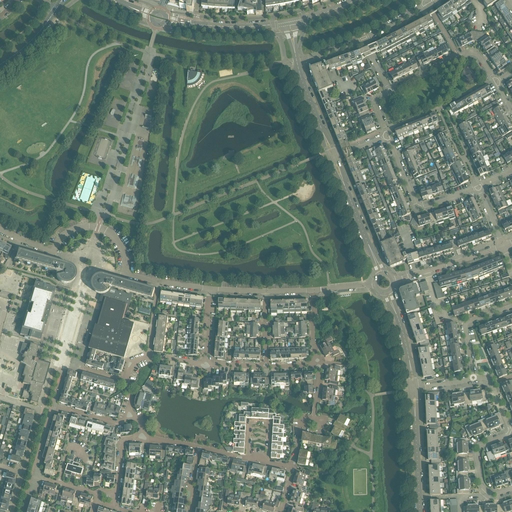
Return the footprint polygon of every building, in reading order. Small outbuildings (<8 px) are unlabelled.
[(172,0),(172,1),(170,0),(167,5),(180,9),(187,10),(187,12),(193,13),(194,0),(172,0)] [(234,0),(234,9),(234,10),(248,12),(247,15),(251,14),(256,13),(257,15),(256,15),(256,16),(259,15),(263,15),(262,4),(262,3),(261,2),(261,0),(254,0),(255,1),(253,0),(234,0)] [(271,0),(264,0),(266,8),(267,8),(267,7),(272,6),(271,0)] [(455,0),(454,0),(451,2),(456,10),(458,12),(462,9),(455,0)] [(462,0),(455,0),(462,9),(467,6),(462,0)] [(483,0),(485,2),(483,3),(487,9),(500,0),(483,0)] [(451,2),(446,5),(452,13),(456,10),(451,2)] [(491,9),(495,16),(506,9),(501,2),(491,9)] [(446,5),(442,8),(449,18),(453,15),(452,13),(446,5)] [(449,18),(442,8),(437,11),(439,14),(437,15),(442,23),(449,18)] [(495,16),(500,23),(510,15),(506,9),(495,16)] [(500,23),(504,29),(511,24),(511,17),(510,15),(500,23)] [(429,16),(424,19),(429,27),(434,25),(435,27),(437,26),(432,18),(430,19),(429,16)] [(424,19),(419,21),(424,30),(429,27),(424,19)] [(419,21),(415,24),(419,32),(420,34),(425,32),(424,30),(419,21)] [(415,24),(410,26),(414,35),(419,32),(415,24)] [(410,26),(405,29),(411,40),(416,37),(414,35),(410,26)] [(405,29),(400,31),(406,42),(411,40),(405,29)] [(400,31),(396,34),(400,42),(401,45),(406,42),(400,31)] [(473,39),(477,39),(478,32),(472,32),(464,36),(468,44),(473,42),(472,39),(473,39)] [(479,42),(483,47),(491,42),(486,34),(478,32),(477,39),(480,39),(481,41),(479,42)] [(396,34),(391,36),(395,45),(400,42),(396,34)] [(391,36),(386,39),(392,50),(396,47),(395,45),(391,36)] [(462,47),(468,44),(464,36),(455,40),(458,46),(461,45),(462,47)] [(386,39),(381,41),(387,52),(392,50),(386,39)] [(381,41),(376,44),(381,52),(382,54),(387,52),(381,41)] [(488,51),(490,54),(498,48),(496,46),(495,47),(491,42),(483,47),(486,53),(488,51)] [(374,45),(367,48),(371,56),(377,53),(380,52),(380,53),(381,52),(376,44),(374,45)] [(447,44),(439,48),(443,56),(448,54),(447,51),(450,50),(447,44)] [(361,51),(358,51),(362,61),(362,60),(364,58),(365,59),(365,58),(371,56),(367,48),(361,50),(361,51)] [(439,48),(434,50),(438,58),(443,56),(439,48)] [(490,57),(493,63),(501,57),(496,49),(498,48),(490,54),(491,56),(490,57)] [(423,53),(424,55),(428,63),(433,61),(429,53),(428,50),(423,53)] [(434,50),(429,53),(433,61),(438,58),(434,50)] [(358,51),(353,53),(357,62),(362,61),(358,51)] [(353,53),(348,55),(351,64),(357,62),(353,53)] [(348,55),(343,57),(346,66),(347,68),(352,66),(351,64),(348,55)] [(418,55),(415,56),(419,64),(422,63),(423,66),(428,63),(424,55),(420,57),(418,55)] [(408,61),(409,63),(413,71),(418,68),(416,66),(419,64),(415,56),(412,58),(412,59),(408,61)] [(343,57),(338,59),(341,68),(346,66),(343,57)] [(501,57),(493,63),(497,68),(499,67),(502,71),(508,67),(501,57)] [(338,59),(333,61),(336,70),(341,68),(338,59)] [(333,61),(326,63),(327,65),(329,69),(330,72),(336,70),(333,61)] [(317,89),(318,93),(322,92),(327,90),(333,87),(330,81),(328,82),(324,71),(329,69),(327,65),(326,63),(322,64),(310,68),(311,71),(310,71),(310,72),(310,73),(312,78),(315,85),(316,90),(317,89)] [(409,63),(404,65),(408,73),(413,71),(409,63)] [(398,66),(399,68),(403,76),(408,73),(404,65),(403,64),(398,66)] [(399,68),(394,70),(398,78),(403,76),(399,68)] [(398,78),(394,70),(386,74),(389,80),(392,78),(393,81),(398,78)] [(187,80),(187,84),(187,86),(190,86),(193,86),(195,85),(197,83),(199,81),(201,79),(202,76),(202,73),(196,73),(195,72),(194,71),(193,73),(189,72),(188,73),(188,77),(186,78),(187,80)] [(374,80),(368,83),(373,91),(378,89),(377,86),(380,85),(376,79),(375,77),(373,78),(374,80)] [(373,91),(368,83),(360,87),(363,93),(366,92),(367,94),(373,91)] [(487,85),(482,88),(488,97),(493,95),(487,85)] [(482,88),(478,91),(482,98),(483,100),(488,97),(482,88)] [(330,99),(327,90),(322,92),(318,93),(322,102),(330,99)] [(478,91),(473,93),(478,101),(482,98),(478,91)] [(473,93),(468,96),(473,104),(478,101),(473,93)] [(468,96),(464,99),(468,106),(473,104),(468,96)] [(353,100),(356,109),(366,105),(363,99),(361,100),(360,97),(353,100)] [(322,102),(324,107),(333,104),(330,99),(322,102)] [(464,99),(459,101),(464,109),(468,106),(464,99)] [(459,101),(454,104),(459,112),(464,109),(459,101)] [(324,107),(326,112),(336,108),(334,103),(333,104),(324,107)] [(459,112),(454,104),(450,107),(448,108),(450,111),(449,112),(451,115),(454,114),(454,115),(459,112)] [(358,118),(367,114),(366,112),(368,111),(366,105),(356,109),(360,117),(358,118)] [(492,112),(495,117),(503,112),(500,107),(497,108),(496,106),(488,110),(490,113),(492,112)] [(326,112),(328,117),(337,114),(338,113),(336,108),(326,112)] [(495,117),(498,122),(506,117),(503,112),(495,117)] [(328,117),(330,122),(339,119),(337,114),(328,117)] [(361,120),(363,126),(373,122),(370,116),(368,117),(367,114),(358,118),(359,121),(361,120)] [(435,114),(430,116),(433,124),(441,121),(439,116),(438,117),(437,114),(435,114)] [(430,116),(425,118),(428,126),(429,128),(434,126),(433,124),(430,116)] [(498,122),(501,127),(509,123),(506,117),(498,122)] [(425,118),(420,120),(423,128),(428,126),(425,118)] [(330,122),(332,127),(341,124),(339,119),(330,122)] [(420,120),(415,122),(418,130),(423,128),(420,120)] [(373,122),(363,126),(366,132),(367,134),(374,132),(373,129),(375,128),(373,122)] [(415,122),(410,124),(413,132),(418,130),(415,122)] [(459,126),(461,131),(471,127),(468,122),(459,126)] [(509,123),(501,127),(504,133),(505,135),(511,132),(510,129),(511,128),(509,123)] [(332,127),(334,132),(343,129),(341,124),(332,127)] [(410,124),(405,126),(408,135),(413,132),(410,124)] [(405,126),(400,128),(403,137),(408,135),(405,126)] [(461,131),(464,136),(473,132),(471,127),(461,131)] [(403,137),(400,128),(395,130),(398,139),(403,137)] [(334,132),(336,137),(345,134),(343,129),(334,132)] [(464,136),(466,141),(473,138),(475,137),(473,132),(464,136)] [(437,143),(438,142),(446,138),(444,133),(434,137),(437,143)] [(336,137),(338,142),(347,139),(345,134),(336,137)] [(438,142),(441,147),(448,143),(446,138),(438,142)] [(466,141),(468,146),(476,143),(473,138),(466,141)] [(339,145),(342,151),(350,148),(347,142),(346,139),(347,139),(338,142),(339,145)] [(468,146),(470,151),(480,147),(478,142),(476,143),(468,146)] [(439,148),(441,152),(450,148),(448,143),(441,147),(439,148)] [(374,151),(377,157),(385,153),(383,147),(381,148),(379,145),(373,148),(374,151)] [(470,151),(472,156),(473,156),(478,153),(480,153),(482,152),(480,147),(470,151)] [(345,158),(346,161),(354,157),(353,157),(352,155),(353,154),(350,148),(342,151),(344,158),(345,158)] [(404,154),(406,159),(417,155),(415,150),(413,150),(412,148),(405,150),(407,153),(404,154)] [(443,157),(445,157),(453,153),(454,152),(452,149),(451,150),(450,148),(441,152),(443,157)] [(511,161),(507,152),(502,155),(507,164),(511,161)] [(377,157),(379,162),(388,159),(385,153),(377,157)] [(445,157),(447,161),(455,158),(453,153),(445,157)] [(471,156),(473,162),(482,157),(480,153),(478,153),(473,156),(472,156),(471,156)] [(406,159),(409,165),(417,161),(419,161),(417,155),(406,159)] [(346,161),(348,165),(356,162),(354,157),(346,161)] [(473,162),(475,167),(485,162),(482,157),(473,162)] [(450,167),(451,166),(457,163),(458,162),(457,159),(456,160),(455,158),(447,161),(450,167)] [(379,162),(381,168),(390,164),(388,159),(379,162)] [(409,165),(411,171),(420,167),(417,161),(409,165)] [(348,165),(350,170),(358,167),(356,162),(348,165)] [(451,166),(454,170),(461,167),(459,162),(458,162),(457,163),(451,166)] [(475,167),(477,171),(487,167),(485,162),(475,167)] [(381,174),(383,173),(392,170),(390,164),(381,168),(383,172),(380,173),(381,174)] [(350,170),(352,175),(360,171),(358,167),(350,170)] [(420,167),(411,171),(413,176),(416,175),(417,178),(425,175),(424,172),(422,173),(420,167)] [(452,171),(454,176),(463,172),(461,167),(454,170),(452,171)] [(487,167),(477,171),(480,177),(486,174),(489,172),(487,167)] [(383,173),(386,179),(394,175),(392,170),(383,173)] [(352,175),(353,180),(362,176),(360,171),(352,175)] [(454,176),(456,181),(466,177),(465,175),(466,175),(464,172),(463,172),(454,176)] [(386,179),(389,187),(395,185),(394,182),(397,181),(394,175),(386,179)] [(353,180),(355,184),(364,181),(362,176),(353,180)] [(466,177),(456,181),(459,186),(460,185),(468,182),(466,177)] [(355,184),(357,189),(366,185),(364,181),(355,184)] [(430,185),(430,187),(433,195),(438,194),(435,186),(435,183),(430,185)] [(357,189),(359,194),(370,189),(368,185),(366,185),(357,189)] [(389,187),(393,196),(401,192),(399,186),(396,187),(395,185),(389,187)] [(489,191),(491,196),(501,192),(499,187),(489,191)] [(359,194),(361,198),(370,195),(371,194),(370,189),(359,194)] [(393,196),(395,201),(403,198),(401,192),(393,196)] [(491,196),(493,201),(503,197),(501,192),(491,196)] [(361,198),(363,203),(372,200),(370,195),(361,198)] [(493,201),(496,206),(506,202),(503,197),(493,201)] [(395,201),(397,207),(406,203),(403,198),(395,201)] [(463,203),(466,208),(476,203),(473,198),(463,203)] [(363,203),(365,208),(374,204),(372,200),(363,203)] [(496,206),(498,211),(503,209),(508,207),(506,202),(496,206)] [(397,207),(399,212),(408,209),(406,203),(397,207)] [(466,208),(468,213),(478,208),(476,203),(466,208)] [(365,208),(367,213),(375,209),(374,204),(365,208)] [(452,207),(446,209),(449,218),(449,220),(455,219),(452,207)] [(468,213),(470,218),(480,213),(478,208),(468,213)] [(367,213),(369,217),(377,214),(376,211),(378,210),(377,209),(375,209),(367,213)] [(408,209),(399,212),(403,221),(409,224),(412,218),(408,216),(408,215),(410,214),(408,209)] [(446,209),(440,211),(443,220),(449,218),(446,209)] [(435,216),(432,216),(435,225),(444,222),(443,220),(440,211),(434,213),(435,216)] [(472,223),(479,220),(481,219),(482,218),(480,213),(470,218),(472,223)] [(369,217),(371,222),(379,219),(377,214),(369,217)] [(429,214),(423,216),(426,225),(429,224),(430,226),(435,225),(432,216),(430,217),(429,214)] [(426,225),(423,216),(417,218),(418,221),(415,221),(417,228),(426,225)] [(371,222),(373,227),(381,223),(379,219),(371,222)] [(511,231),(506,220),(501,223),(504,230),(503,230),(504,233),(508,232),(511,231)] [(373,227),(375,232),(383,228),(381,223),(373,227)] [(375,232),(377,236),(385,233),(383,228),(375,232)] [(489,230),(483,232),(486,241),(490,240),(489,239),(493,238),(492,235),(491,235),(489,230)] [(477,232),(472,234),(476,245),(479,244),(479,243),(481,242),(478,234),(477,232)] [(483,232),(478,234),(481,242),(483,241),(483,242),(486,241),(483,232)] [(377,236),(380,245),(384,243),(388,241),(385,233),(377,236)] [(472,234),(466,236),(470,246),(472,245),(472,246),(476,245),(472,234)] [(466,236),(461,238),(465,249),(468,248),(468,247),(470,246),(466,236)] [(461,238),(453,241),(456,250),(459,249),(459,250),(461,249),(462,250),(465,249),(461,238)] [(384,243),(380,245),(381,248),(381,249),(383,253),(386,260),(388,265),(390,268),(403,263),(403,262),(404,262),(405,261),(406,261),(406,260),(406,259),(406,256),(405,255),(400,257),(396,247),(395,246),(397,245),(394,239),(388,241),(384,243)] [(444,243),(445,245),(448,254),(451,253),(450,252),(453,252),(453,251),(456,250),(453,241),(444,243)] [(6,245),(2,253),(5,254),(5,259),(7,260),(13,250),(11,248),(6,245)] [(439,245),(433,246),(437,258),(440,257),(440,256),(442,255),(439,247),(439,245)] [(445,245),(439,247),(442,255),(444,254),(444,255),(448,254),(445,245)] [(433,246),(428,248),(431,258),(433,257),(433,259),(437,258),(433,246)] [(428,248),(422,250),(426,261),(429,260),(429,259),(431,258),(428,248)] [(70,284),(70,283),(71,283),(72,282),(73,281),(74,281),(74,280),(74,279),(75,278),(75,277),(75,276),(76,274),(75,274),(75,273),(75,272),(75,271),(75,270),(74,270),(74,269),(73,268),(72,267),(71,266),(69,265),(58,262),(18,250),(15,260),(56,272),(56,273),(56,274),(56,275),(56,276),(56,277),(56,278),(56,279),(57,279),(57,280),(58,281),(58,282),(59,282),(60,283),(61,284),(62,284),(63,284),(64,284),(64,285),(65,285),(66,285),(67,284),(68,284),(69,284),(70,284)] [(417,251),(417,253),(419,261),(422,261),(422,262),(426,261),(422,250),(417,251)] [(412,255),(411,255),(414,264),(414,263),(420,262),(419,261),(417,253),(412,255)] [(411,255),(406,256),(406,259),(408,265),(414,264),(411,255)] [(495,261),(498,269),(505,266),(503,260),(501,261),(500,258),(497,259),(497,260),(495,261)] [(489,262),(494,273),(499,271),(498,269),(495,261),(493,262),(492,261),(489,262)] [(485,265),(489,275),(494,273),(489,262),(487,263),(487,264),(485,265)] [(479,266),(484,277),(489,275),(485,265),(483,266),(482,265),(479,266)] [(475,269),(478,277),(479,278),(484,277),(479,266),(476,267),(477,268),(475,269)] [(469,270),(472,279),(478,277),(475,269),(473,270),(472,269),(469,270)] [(459,273),(462,284),(467,282),(467,280),(465,272),(462,273),(462,272),(459,273)] [(454,275),(457,285),(462,284),(459,273),(456,273),(456,275),(454,275)] [(89,349),(91,350),(99,352),(124,359),(134,324),(125,321),(133,294),(152,300),(155,290),(104,275),(103,275),(102,275),(101,275),(100,275),(99,275),(98,276),(97,276),(96,277),(95,277),(95,278),(94,278),(94,279),(93,280),(92,281),(92,282),(92,283),(92,284),(92,285),(92,286),(92,287),(92,288),(92,289),(93,290),(93,291),(94,291),(94,292),(95,292),(96,293),(96,294),(97,294),(98,294),(99,295),(100,295),(101,295),(100,302),(102,303),(89,349)] [(449,276),(452,287),(457,285),(454,275),(452,276),(452,275),(449,276)] [(444,278),(447,288),(452,287),(449,276),(446,276),(446,277),(444,278)] [(441,288),(441,289),(441,290),(447,288),(444,278),(442,279),(441,278),(438,279),(439,283),(440,286),(441,288)] [(55,288),(35,282),(20,335),(40,341),(45,323),(46,324),(51,306),(50,306),(55,288)] [(416,284),(400,289),(399,292),(407,315),(419,311),(416,300),(414,301),(413,296),(415,296),(416,297),(420,296),(418,292),(417,293),(416,290),(417,290),(416,284)] [(508,289),(503,291),(506,299),(508,298),(508,299),(511,298),(508,289)] [(498,293),(493,294),(496,303),(498,302),(501,301),(498,293)] [(488,296),(483,298),(485,306),(488,305),(488,306),(491,305),(488,296)] [(483,298),(477,300),(480,309),(483,308),(483,307),(485,306),(483,298)] [(477,300),(472,301),(475,310),(477,309),(478,310),(480,309),(477,300)] [(467,303),(462,305),(465,313),(467,312),(467,313),(470,312),(467,303)] [(460,316),(457,307),(452,309),(454,317),(457,316),(457,317),(460,316)] [(407,317),(409,322),(419,319),(417,313),(407,317)] [(155,323),(155,324),(155,325),(155,326),(155,327),(156,327),(156,328),(157,328),(155,340),(155,339),(154,340),(153,340),(153,341),(152,342),(152,343),(152,344),(153,345),(154,346),(155,346),(154,352),(163,353),(168,317),(159,316),(158,322),(157,322),(157,321),(157,322),(156,322),(156,323),(155,323)] [(409,322),(411,328),(421,324),(419,319),(409,322)] [(502,319),(499,320),(502,329),(507,327),(504,319),(502,319)] [(295,326),(295,330),(306,330),(306,326),(305,326),(305,322),(298,323),(299,326),(295,326)] [(492,322),(489,323),(492,332),(497,330),(494,322),(492,323),(492,322)] [(247,326),(246,330),(258,331),(258,327),(257,327),(257,323),(251,323),(250,326),(247,326)] [(272,327),(273,331),(284,331),(284,323),(274,323),(274,327),(272,327)] [(411,328),(413,333),(423,330),(421,324),(411,328)] [(487,334),(484,326),(479,327),(480,330),(479,331),(480,333),(481,336),(487,334)] [(258,331),(246,330),(246,335),(250,335),(250,338),(256,339),(256,335),(258,335),(258,331)] [(413,333),(415,338),(425,335),(423,330),(413,333)] [(419,343),(420,346),(429,344),(428,340),(426,340),(425,335),(415,338),(416,344),(419,343)] [(322,351),(323,352),(332,347),(329,342),(332,341),(331,337),(324,341),(326,344),(320,347),(321,348),(320,349),(321,351),(322,351)] [(27,385),(26,391),(24,390),(21,397),(31,400),(30,402),(37,404),(49,365),(40,362),(40,363),(37,362),(38,360),(35,359),(38,347),(38,346),(37,346),(30,344),(29,346),(22,343),(20,352),(20,353),(23,355),(22,357),(24,359),(21,363),(19,362),(26,366),(25,369),(24,369),(22,376),(24,377),(22,384),(27,385)] [(418,350),(419,355),(429,353),(428,348),(430,348),(429,344),(420,346),(421,349),(418,350)] [(487,351),(488,354),(497,350),(495,345),(487,348),(488,351),(487,351)] [(332,347),(323,352),(323,353),(323,354),(324,356),(325,356),(326,357),(331,354),(333,357),(339,353),(338,350),(334,352),(332,347)] [(88,354),(87,357),(94,359),(96,353),(98,354),(99,352),(91,350),(89,354),(88,354)] [(490,356),(491,358),(499,355),(497,350),(488,354),(489,357),(490,356)] [(224,354),(215,353),(214,355),(215,355),(214,358),(217,358),(217,360),(225,361),(225,354),(224,354)] [(491,361),(492,364),(501,360),(499,355),(491,358),(492,361),(491,361)] [(94,369),(96,363),(93,362),(94,359),(87,357),(87,358),(88,358),(87,364),(88,366),(94,368),(94,369)] [(115,361),(114,364),(123,367),(125,361),(113,358),(112,360),(115,361)] [(494,366),(495,368),(503,365),(501,360),(492,364),(493,367),(494,366)] [(123,367),(114,364),(113,370),(114,370),(113,373),(119,375),(120,372),(121,372),(123,367)] [(495,371),(496,374),(505,370),(503,365),(495,368),(496,371),(495,371)] [(159,377),(164,378),(166,367),(160,366),(160,367),(157,367),(156,374),(159,374),(159,375),(159,377)] [(326,374),(326,375),(338,376),(338,371),(340,371),(340,368),(331,366),(331,369),(326,369),(326,370),(325,371),(325,373),(326,374)] [(166,367),(164,378),(170,379),(170,377),(170,376),(173,377),(174,374),(171,373),(172,368),(166,367)] [(177,380),(184,381),(185,381),(186,373),(184,372),(184,371),(183,371),(183,369),(179,369),(179,370),(175,370),(175,377),(178,377),(177,380)] [(432,370),(422,372),(423,378),(426,378),(426,381),(436,379),(435,376),(433,376),(432,370)] [(505,370),(496,374),(497,377),(498,376),(499,379),(507,375),(505,370)] [(68,373),(67,379),(72,381),(73,378),(76,379),(77,373),(70,372),(68,373)] [(83,383),(86,384),(89,374),(83,372),(80,381),(83,381),(83,383)] [(184,384),(191,385),(193,377),(191,376),(191,375),(189,375),(190,373),(186,373),(185,381),(184,381),(184,384)] [(258,387),(259,387),(260,373),(258,373),(257,375),(254,375),(254,378),(251,378),(251,384),(254,384),(258,384),(258,387)] [(260,373),(259,387),(265,387),(265,385),(268,385),(269,379),(266,378),(266,375),(262,375),(263,373),(260,373)] [(307,383),(307,384),(313,384),(313,381),(313,380),(312,376),(312,375),(311,374),(312,374),(312,373),(309,373),(308,373),(305,373),(305,380),(305,381),(306,383),(307,383)] [(88,385),(91,386),(94,376),(89,374),(86,384),(86,382),(89,383),(88,385)] [(234,385),(240,385),(240,374),(234,374),(234,380),(231,379),(231,382),(234,382),(234,383),(234,385)] [(240,385),(239,389),(245,389),(245,386),(248,386),(248,383),(249,380),(249,375),(246,375),(246,374),(240,374),(240,385)] [(280,386),(280,375),(274,375),(274,376),(271,376),(271,386),(280,386)] [(286,375),(280,375),(280,386),(289,386),(289,375),(286,376),(286,375)] [(338,376),(326,375),(325,376),(324,376),(324,378),(325,379),(325,381),(328,381),(328,384),(338,385),(339,382),(337,382),(338,376)] [(94,386),(97,387),(100,377),(94,376),(91,386),(92,384),(94,384),(94,386)] [(99,388),(102,389),(105,379),(100,377),(97,387),(97,385),(100,386),(99,388)] [(191,385),(191,388),(198,389),(199,381),(198,380),(198,379),(196,379),(196,377),(193,377),(191,385)] [(66,383),(64,387),(73,390),(73,387),(70,386),(72,381),(67,379),(66,379),(64,383),(66,383)] [(105,390),(108,390),(110,380),(105,379),(102,389),(103,387),(105,388),(105,390)] [(110,380),(108,390),(108,389),(111,389),(110,391),(113,392),(114,390),(116,382),(110,380)] [(509,381),(501,385),(502,387),(503,390),(511,387),(511,386),(511,381),(511,380),(509,381)] [(313,384),(307,384),(307,387),(304,387),(305,390),(303,391),(303,394),(305,396),(308,394),(313,394),(313,387),(313,384)] [(61,395),(62,395),(67,397),(69,391),(72,392),(73,390),(64,387),(63,391),(62,391),(61,395)] [(338,388),(331,387),(330,390),(324,389),(324,390),(323,391),(322,393),(323,394),(323,395),(335,396),(336,391),(337,391),(338,388)] [(505,393),(505,395),(511,392),(511,387),(503,390),(504,393),(505,393)] [(136,398),(135,399),(150,404),(152,396),(145,394),(145,393),(143,390),(142,391),(141,391),(140,392),(139,393),(138,394),(137,395),(136,397),(136,398)] [(480,390),(475,391),(477,402),(481,401),(482,403),(486,402),(484,391),(480,391),(480,390)] [(470,393),(466,394),(468,405),(472,404),(472,403),(477,402),(475,391),(470,392),(470,393)] [(425,396),(425,402),(436,402),(435,396),(439,396),(439,393),(428,393),(428,396),(425,396)] [(462,393),(457,394),(459,405),(463,404),(464,406),(468,405),(466,394),(462,394),(462,393)] [(459,405),(457,394),(452,395),(452,396),(448,397),(450,408),(454,407),(454,405),(459,405)] [(61,404),(67,406),(68,406),(69,400),(67,399),(67,397),(62,395),(60,402),(61,404)] [(335,396),(323,395),(323,396),(322,396),(322,398),(322,399),(322,401),(327,401),(326,406),(335,407),(336,402),(334,402),(335,396)] [(80,409),(81,410),(84,399),(82,398),(81,401),(78,400),(76,408),(75,408),(75,409),(79,410),(80,409)] [(71,407),(75,408),(76,408),(78,400),(76,399),(75,402),(69,400),(68,406),(67,406),(67,407),(71,408),(71,407)] [(84,399),(81,410),(83,410),(82,411),(87,412),(87,411),(90,412),(92,405),(89,404),(89,403),(86,402),(86,400),(84,399)] [(150,404),(135,399),(135,401),(135,402),(135,403),(135,404),(135,405),(135,406),(135,407),(135,408),(136,410),(136,411),(137,411),(140,409),(140,410),(141,409),(148,411),(150,404)] [(96,415),(99,416),(102,405),(96,403),(93,413),(97,414),(96,415)] [(109,416),(112,417),(115,406),(109,404),(108,406),(106,414),(110,415),(109,416)] [(105,416),(106,414),(108,406),(102,405),(99,416),(101,417),(102,415),(105,416)] [(115,406),(112,417),(114,418),(114,416),(118,417),(121,408),(115,406)] [(25,409),(23,415),(25,415),(33,417),(35,412),(25,409)] [(257,418),(260,418),(260,409),(252,409),(252,413),(251,419),(257,419),(257,418)] [(263,419),(268,420),(268,414),(269,414),(269,410),(260,409),(260,418),(263,418),(263,419)] [(246,418),(251,419),(252,413),(244,413),(244,416),(239,415),(239,423),(235,423),(246,423),(246,418)] [(495,417),(491,418),(495,429),(499,427),(499,426),(503,424),(499,413),(494,415),(495,417)] [(273,420),(273,425),(284,426),(280,425),(280,418),(276,418),(276,415),(269,414),(268,414),(268,420),(273,420)] [(23,415),(21,419),(33,423),(34,420),(33,420),(34,417),(33,417),(25,415),(23,415)] [(74,427),(75,427),(78,416),(75,415),(74,416),(72,415),(70,424),(74,425),(74,427)] [(52,419),(51,421),(62,425),(64,418),(64,417),(61,416),(59,416),(58,417),(55,416),(54,420),(52,419)] [(77,426),(81,427),(83,419),(82,418),(82,417),(78,416),(75,427),(77,427),(77,426)] [(335,421),(334,424),(345,430),(347,427),(344,425),(347,419),(340,416),(337,422),(335,421)] [(84,430),(86,430),(89,419),(86,418),(85,419),(83,419),(81,427),(85,428),(84,430)] [(486,419),(482,420),(486,431),(490,429),(490,431),(495,429),(491,418),(486,420),(486,419)] [(20,425),(22,425),(31,428),(31,425),(32,425),(33,423),(21,419),(20,425)] [(88,429),(92,430),(94,422),(93,421),(93,420),(89,419),(86,430),(88,431),(88,429)] [(431,425),(431,428),(438,428),(438,424),(437,424),(437,419),(426,419),(426,425),(431,425)] [(478,423),(474,425),(478,435),(483,434),(482,432),(486,431),(482,420),(478,422),(478,423)] [(52,424),(52,427),(61,430),(62,425),(51,421),(50,423),(52,424)] [(95,433),(97,433),(100,422),(97,421),(96,422),(94,422),(92,430),(96,431),(95,433)] [(103,434),(103,433),(105,425),(103,424),(104,423),(100,422),(97,433),(99,434),(99,432),(103,434)] [(246,424),(246,423),(235,423),(235,427),(234,428),(234,431),(245,432),(246,426),(244,426),(244,424),(246,424)] [(345,430),(334,424),(332,427),(335,428),(332,434),(338,437),(341,438),(344,432),(345,430)] [(112,435),(116,435),(117,429),(110,427),(111,426),(105,425),(103,433),(106,434),(108,433),(108,432),(113,433),(112,435)] [(273,428),(273,434),(284,434),(284,431),(283,430),(284,430),(284,426),(273,425),(274,425),(274,428),(273,428)] [(478,435),(474,425),(470,427),(469,425),(465,427),(469,438),(473,436),(474,437),(478,435)] [(117,429),(116,435),(121,435),(121,434),(130,433),(130,431),(131,430),(130,427),(123,427),(124,428),(117,429)] [(427,431),(427,437),(437,437),(437,431),(439,431),(438,428),(431,428),(431,431),(427,431)] [(17,435),(19,436),(28,438),(28,435),(29,436),(30,433),(20,430),(18,430),(17,435)] [(245,432),(234,431),(234,435),(235,436),(236,436),(235,440),(234,439),(234,440),(245,440),(245,435),(244,435),(244,432),(245,432)] [(49,434),(49,437),(58,440),(59,435),(48,432),(47,434),(49,434)] [(272,437),(272,442),(283,443),(283,439),(283,438),(284,434),(273,434),(274,434),(274,437),(272,437)] [(303,434),(301,445),(309,446),(309,445),(310,436),(303,434)] [(317,437),(310,436),(309,445),(315,447),(317,437)] [(324,438),(317,437),(315,447),(316,444),(323,445),(324,438)] [(331,439),(324,438),(323,445),(322,448),(329,449),(329,448),(335,449),(336,442),(331,441),(331,439)] [(104,446),(106,447),(106,446),(116,450),(116,442),(107,439),(104,446)] [(457,444),(457,449),(468,448),(468,444),(466,444),(466,439),(455,440),(455,444),(457,444)] [(245,440),(234,440),(233,443),(234,444),(235,444),(235,448),(244,449),(245,443),(243,443),(243,440),(245,440)] [(46,445),(46,448),(55,450),(56,445),(45,442),(44,444),(46,445)] [(272,445),(271,450),(282,451),(281,451),(281,447),(282,447),(283,446),(283,443),(272,442),(273,442),(273,445),(272,445)] [(502,443),(496,445),(501,457),(509,454),(507,447),(504,448),(502,443)] [(129,456),(135,456),(135,445),(129,444),(129,450),(126,450),(126,453),(129,453),(129,454),(129,456)] [(135,445),(135,456),(141,456),(141,454),(141,453),(144,453),(144,450),(141,450),(141,445),(135,445)] [(501,457),(496,445),(491,447),(492,452),(486,454),(486,453),(486,454),(489,461),(501,457)] [(104,453),(106,454),(115,457),(116,450),(106,446),(106,447),(104,453)] [(150,459),(155,459),(156,446),(154,446),(154,447),(150,447),(150,450),(147,450),(146,456),(150,456),(150,459)] [(156,446),(155,459),(161,460),(163,458),(164,458),(165,451),(162,451),(162,448),(159,447),(159,446),(156,446)] [(301,448),(299,458),(309,460),(310,453),(308,452),(308,449),(301,448)] [(455,454),(455,458),(467,458),(467,453),(468,453),(468,448),(457,449),(457,454),(455,454)] [(187,459),(187,460),(193,461),(194,458),(193,458),(193,454),(194,451),(190,450),(187,449),(186,455),(185,456),(188,456),(188,458),(187,459)] [(282,451),(271,450),(273,451),(273,453),(271,453),(271,459),(280,459),(280,455),(282,455),(282,451)] [(13,451),(11,456),(13,456),(21,459),(22,456),(23,456),(24,454),(14,451),(13,451)] [(42,458),(46,459),(52,461),(53,456),(42,452),(41,454),(43,455),(42,458)] [(200,460),(199,463),(206,464),(206,463),(205,461),(207,460),(209,461),(209,459),(210,454),(207,454),(207,453),(203,453),(202,455),(201,459),(200,460)] [(103,461),(105,462),(105,461),(115,465),(115,457),(106,454),(103,461)] [(433,460),(433,463),(440,463),(440,460),(439,460),(438,454),(428,455),(428,460),(433,460)] [(13,456),(11,456),(10,461),(19,464),(21,459),(13,456)] [(223,458),(220,457),(219,462),(222,463),(222,464),(225,465),(226,464),(229,465),(230,459),(226,458),(225,458),(224,457),(223,458)] [(309,460),(299,458),(298,465),(308,467),(309,460)] [(457,462),(458,467),(469,466),(469,462),(467,462),(467,458),(455,458),(456,462),(457,462)] [(47,465),(46,469),(51,470),(54,461),(52,461),(46,459),(45,464),(47,465)] [(235,473),(237,474),(240,461),(237,460),(237,461),(234,461),(233,464),(230,463),(229,469),(232,470),(236,471),(235,473)] [(105,461),(105,462),(103,468),(115,472),(115,465),(105,461)] [(240,461),(237,474),(238,474),(239,472),(243,473),(246,473),(247,467),(244,467),(245,463),(242,463),(242,461),(240,461)] [(71,473),(74,474),(77,463),(73,463),(72,466),(68,465),(65,474),(71,475),(71,473)] [(77,463),(74,474),(76,475),(75,477),(81,478),(83,469),(79,468),(80,464),(77,463)] [(428,467),(429,473),(439,472),(439,466),(440,466),(440,463),(433,463),(433,466),(428,467)] [(248,475),(256,477),(259,466),(253,465),(252,469),(249,468),(249,470),(248,475)] [(259,466),(256,477),(262,478),(262,476),(265,476),(266,474),(263,473),(264,467),(259,466)] [(456,472),(456,476),(468,476),(468,471),(469,471),(469,466),(458,467),(458,472),(456,472)] [(51,470),(46,469),(44,474),(53,477),(55,471),(51,470)] [(275,479),(277,480),(279,471),(272,469),(272,472),(267,471),(266,478),(269,478),(270,477),(275,478),(275,479)] [(94,478),(94,480),(94,482),(98,482),(99,481),(101,481),(101,479),(101,477),(104,477),(105,473),(105,471),(101,470),(100,475),(94,474),(94,478)] [(111,473),(105,471),(105,473),(104,477),(107,477),(107,480),(107,482),(109,482),(109,483),(114,484),(115,480),(115,476),(111,476),(111,473)] [(279,471),(277,480),(276,481),(283,482),(284,480),(285,480),(286,476),(284,475),(285,472),(279,471)] [(295,478),(304,481),(306,476),(309,477),(310,473),(303,471),(303,474),(296,473),(296,474),(295,474),(294,476),(295,478)] [(505,475),(499,477),(502,486),(508,484),(507,479),(510,479),(507,471),(504,472),(505,475)] [(5,479),(6,479),(15,481),(16,476),(6,473),(5,479)] [(502,486),(499,477),(496,478),(493,475),(490,476),(492,484),(495,483),(496,487),(502,486)] [(458,480),(459,485),(470,484),(469,480),(468,480),(468,476),(456,476),(457,480),(458,480)] [(94,480),(89,480),(89,477),(84,477),(84,479),(85,481),(87,481),(87,483),(86,485),(88,486),(89,487),(93,487),(94,484),(94,482),(94,480)] [(299,489),(300,489),(306,491),(306,487),(303,486),(304,481),(295,478),(294,479),(293,480),(293,482),(293,483),(293,484),(299,486),(299,489)] [(43,493),(48,495),(51,485),(50,485),(50,484),(48,483),(47,484),(45,484),(44,490),(41,489),(39,496),(42,497),(43,493)] [(146,498),(152,498),(153,489),(150,488),(151,484),(145,483),(144,491),(147,491),(146,498)] [(470,484),(459,485),(459,490),(457,490),(457,494),(469,494),(469,489),(470,489),(470,484)] [(51,485),(48,495),(54,496),(53,500),(56,501),(58,494),(55,493),(57,487),(56,487),(55,485),(53,485),(52,485),(51,485)] [(153,489),(152,498),(158,499),(159,493),(162,493),(163,486),(160,485),(159,489),(153,489)] [(67,500),(70,491),(69,490),(69,489),(67,489),(65,489),(64,489),(63,494),(60,493),(57,501),(61,502),(61,501),(67,502),(67,500)] [(291,495),(291,496),(301,499),(303,499),(304,494),(306,494),(307,491),(306,491),(300,489),(299,492),(293,490),(292,492),(291,492),(291,494),(291,495)] [(72,506),(75,507),(77,500),(74,499),(76,492),(75,492),(74,491),(72,490),(71,491),(70,491),(67,500),(73,502),(72,506)] [(227,505),(233,505),(235,496),(229,495),(230,491),(226,490),(225,498),(228,498),(227,505)] [(240,500),(243,500),(244,493),(241,493),(240,496),(235,496),(233,505),(239,506),(240,500)] [(245,507),(251,508),(252,498),(250,498),(250,494),(244,493),(243,500),(246,501),(245,507)] [(77,500),(75,507),(78,507),(79,504),(85,505),(87,496),(86,495),(86,494),(84,494),(83,494),(82,494),(80,500),(77,500)] [(88,496),(87,496),(85,505),(90,507),(93,497),(92,497),(91,496),(89,495),(88,496)] [(258,502),(261,503),(262,496),(256,495),(255,499),(252,498),(251,508),(257,509),(258,502)] [(262,510),(268,511),(269,507),(270,502),(268,501),(269,497),(262,496),(261,503),(264,504),(262,510)] [(295,507),(297,507),(302,508),(303,505),(299,504),(301,499),(291,496),(291,497),(290,498),(289,500),(290,501),(290,502),(296,504),(295,507)] [(30,501),(29,504),(40,507),(42,502),(32,499),(31,502),(30,501)] [(269,507),(268,511),(269,511),(273,511),(275,507),(278,508),(280,501),(277,500),(276,503),(270,502),(269,507)] [(504,504),(500,506),(500,511),(511,511),(508,502),(503,503),(504,504)]
